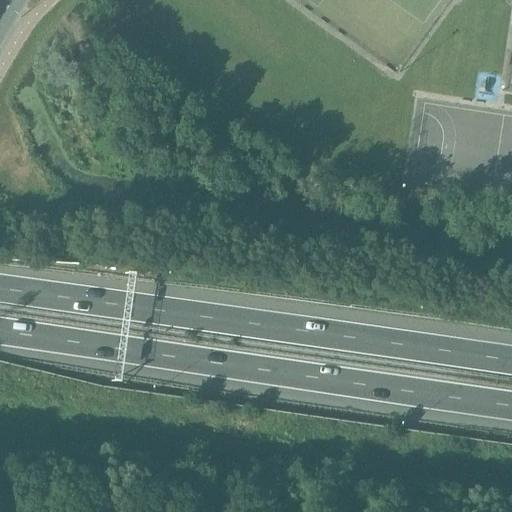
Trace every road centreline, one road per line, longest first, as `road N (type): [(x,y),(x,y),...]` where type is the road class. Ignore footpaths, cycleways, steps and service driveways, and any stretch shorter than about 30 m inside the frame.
road 1 (motorway): [(511,360),(0,287)]
road 2 (motorway): [(0,338),(511,411)]
